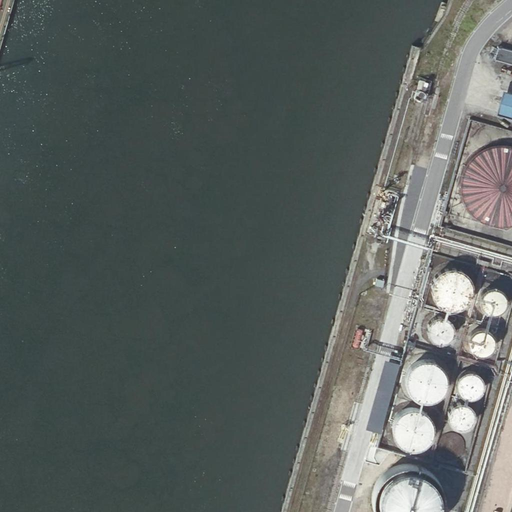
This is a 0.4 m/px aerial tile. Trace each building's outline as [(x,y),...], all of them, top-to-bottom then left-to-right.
[(494,57),(511,62),(511,49),(498,45),(494,57)] [(429,84),(418,80),(413,99),(424,102),(429,84)] [(511,92),(501,89),(495,113),(511,117),(511,92)] [(503,146),(497,146),(491,147),(486,148),(481,151),(476,154),(472,158),(469,162),(466,167),(463,172),(462,177),(461,183),(461,188),(462,194),(463,199),(465,204),(468,209),(472,213),(476,217),(481,220),(486,223),(491,225),(496,226),(502,226),(507,225),(511,224),(511,147),(508,146),(503,146)] [(457,269),(452,268),(449,268),(445,269),(442,270),(436,274),(434,278),(432,280),(431,284),(430,288),(431,294),(433,298),(435,302),(437,304),(441,306),(443,307),(446,308),(450,309),(456,308),(458,307),(462,306),(465,303),(467,301),(469,297),(471,293),(471,289),(471,285),(470,282),(467,277),(465,275),(463,273),(460,270),(457,269)] [(492,288),(488,288),(484,291),(481,295),(480,300),(480,303),(481,305),(482,307),(484,309),(487,311),(491,312),(493,313),(496,312),(500,310),(502,308),(503,306),(504,304),(505,301),(504,297),(502,293),(499,290),(498,289),(494,288),(492,288)] [(444,318),(441,317),(438,317),(437,317),(433,319),(430,321),(428,324),(427,327),(427,330),(428,334),(429,336),(432,340),(435,342),(440,342),(443,342),(448,339),(450,337),(451,335),(452,331),(452,326),(451,324),(449,321),(447,319),(444,318)] [(482,329),(478,329),(476,330),(474,330),(471,333),(469,336),(468,338),(468,341),(468,344),(469,347),(471,350),(474,352),(476,354),(481,354),(485,353),(488,352),(492,348),(493,343),(493,341),(493,338),(491,335),(490,333),(487,330),(485,329),(482,329)] [(418,361),(416,362),(412,365),(409,369),(407,372),(406,377),(406,382),(407,387),(409,392),(411,394),(414,396),(419,399),(422,400),(427,400),(430,399),(435,397),(438,396),(440,394),(443,389),(445,384),(445,380),(445,374),(444,372),(442,368),(439,365),(437,363),(434,362),(429,360),(426,360),(422,360),(418,361)] [(468,372),(464,372),(463,373),(459,375),(456,379),(455,381),(454,384),(454,386),(455,390),(455,392),(458,395),(461,397),(466,399),(470,399),(472,399),(474,398),(477,396),(478,394),(480,391),(481,388),(481,386),(481,382),(480,380),(478,377),(475,374),(472,372),(470,372),(468,372)] [(460,403),(458,403),(456,403),(454,403),(451,405),(448,408),(447,410),(446,413),(445,417),(446,419),(446,421),(448,425),(452,428),(456,430),(462,430),(464,430),(467,428),(469,427),(471,424),(473,420),(473,418),(473,415),(473,413),(471,409),(467,405),(464,403),(460,403)] [(414,408),(411,408),(408,408),(403,410),(398,413),(397,415),(394,420),(393,422),(392,425),(392,431),(393,436),(395,439),(396,441),(400,445),(404,447),(407,448),(412,448),(415,448),(420,446),(423,445),(427,441),(430,436),(431,434),(432,431),(432,425),(430,420),(428,416),(424,413),(422,411),(418,409),(414,408)] [(453,434),(449,434),(444,436),(440,439),(437,445),(437,450),(439,455),(444,459),(449,461),(453,461),(458,459),(461,456),(464,451),(464,446),(462,440),(458,436),(453,434)] [(436,495),(436,491),(436,488),(435,485),(434,482),(434,480),(432,477),(431,474),(429,472),(427,469),(425,467),(423,466),(420,464),(417,462),(414,461),(412,461),(408,460),(405,460),(401,460),(398,460),(395,461),(393,462),(390,463),(388,464),(385,466),(383,468),(380,471),(378,474),(376,477),(375,479),(374,482),(374,485),(373,488),(373,490),(373,494),(373,496),(374,499),(375,502),(376,504),(377,507),(380,511),(427,511),(430,509),(431,507),(433,504),(434,502),(435,498),(436,495)]
